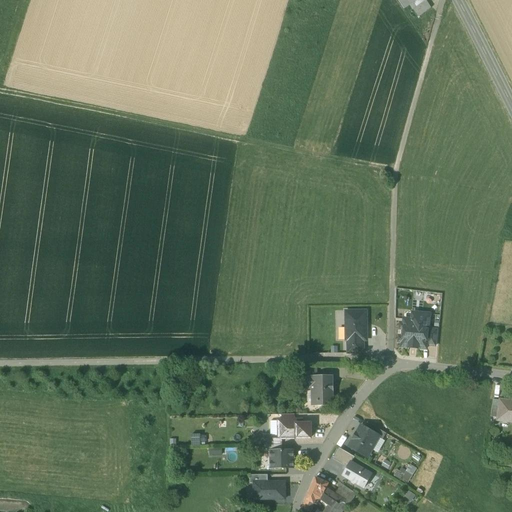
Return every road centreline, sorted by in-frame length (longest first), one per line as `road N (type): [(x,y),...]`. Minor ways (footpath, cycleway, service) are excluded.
road 1 (track): [(395,172),(0,98)]
road 2 (track): [(0,368),(390,355)]
road 3 (track): [(395,367),(395,172)]
road 4 (residential): [(294,511),(327,443),(374,381),(395,367)]
